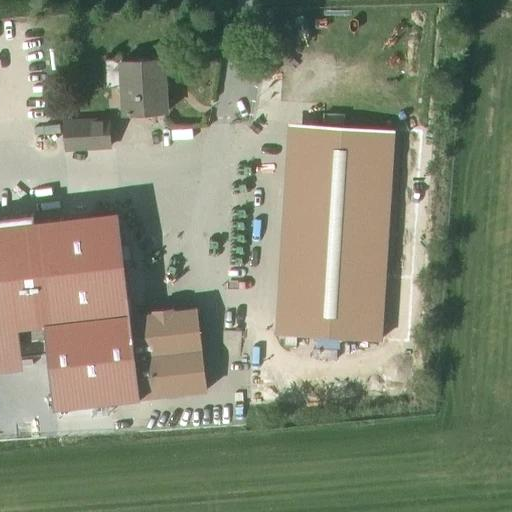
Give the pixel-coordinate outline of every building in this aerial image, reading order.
[(164,55),(119,58),(123,116),(169,113),(164,55)] [(53,121),(55,151),(106,149),(104,118),(53,121)] [(390,132),(282,125),(268,334),(376,341),(390,132)] [(132,304),(120,191),(70,196),(72,205),(81,295),(92,394),(139,387),(138,365),(206,357),(199,296),(132,304)] [(72,205),(0,213),(0,306),(3,331),(43,327),(40,299),(81,295),(72,205)] [(177,264),(194,264),(194,208),(178,208),(177,264)]
